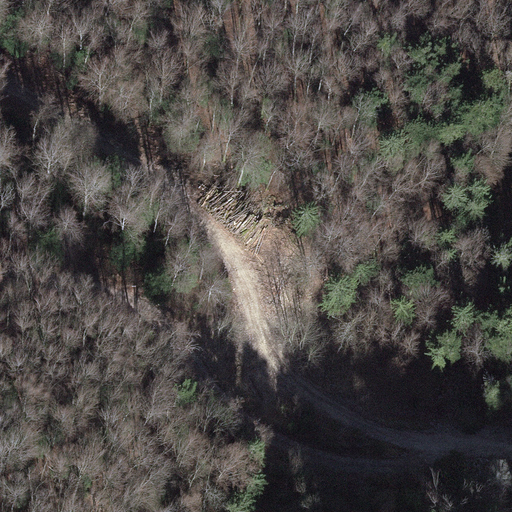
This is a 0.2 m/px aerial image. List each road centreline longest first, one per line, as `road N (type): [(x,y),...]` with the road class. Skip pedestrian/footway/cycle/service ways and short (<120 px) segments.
road 1 (track): [(0,76),(158,176),(199,214),(237,266),(263,343),(305,392),(409,436),(511,450)]
road 2 (track): [(0,271),(141,302),(194,352),(241,418),(270,438),(365,465),(405,464),(454,442)]
